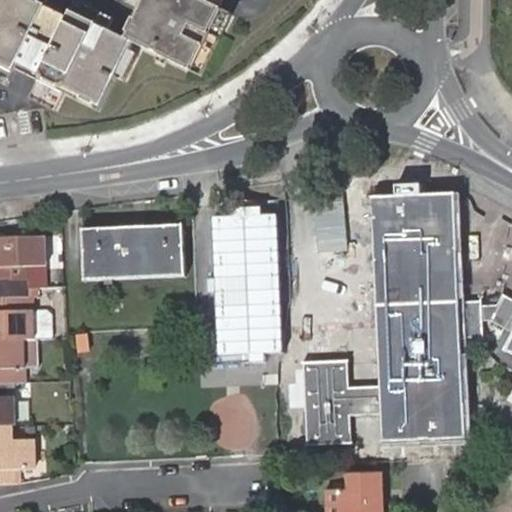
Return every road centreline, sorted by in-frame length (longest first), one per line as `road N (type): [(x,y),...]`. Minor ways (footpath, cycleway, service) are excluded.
road 1 (residential): [(0,508),(93,492),(239,487)]
road 2 (tertiary): [(329,56),(134,164)]
road 3 (tertiary): [(134,164),(230,156),(345,122)]
road 4 (tertiary): [(0,183),(134,164)]
road 5 (tertiary): [(511,166),(423,65)]
road 6 (tertiary): [(386,129),(511,174)]
